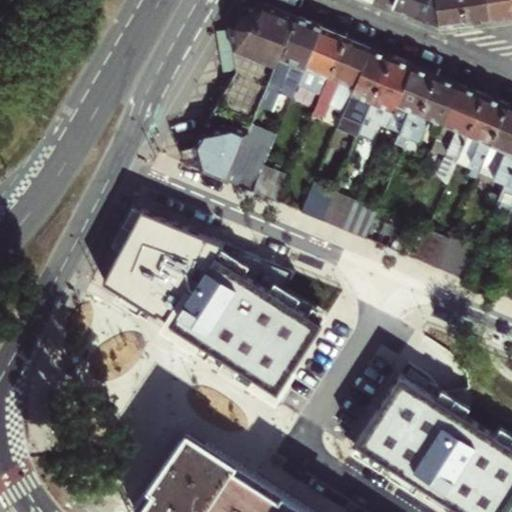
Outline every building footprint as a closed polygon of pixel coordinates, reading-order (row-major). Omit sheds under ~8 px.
[(225,42),(232,50),(274,67),(296,15),(261,0),(243,0),(223,34),(225,42)] [(393,0),(391,6),(400,10),(409,13),(414,0),(393,0)] [(414,0),(409,13),(424,19),(438,25),(435,0),(414,0)] [(435,0),(438,25),(439,27),(452,25),(463,23),(461,0),(435,0)] [(461,0),(463,23),(477,21),(489,19),(487,0),(461,0)] [(511,0),(487,0),(489,19),(501,17),(511,15),(511,0)] [(274,67),(258,103),(283,112),(292,93),(322,26),(309,20),(296,15),(274,67)] [(322,26),(292,93),(316,104),(346,36),(333,30),(322,26)] [(346,36),(316,104),(306,128),(318,132),(331,105),(342,110),(344,107),(371,46),(359,41),(346,36)] [(371,46),(344,107),(342,110),(335,127),(356,136),(356,134),(392,55),(382,51),(371,46)] [(258,103),(274,67),(232,50),(235,71),(229,78),(231,90),(221,92),(223,104),(213,105),(215,116),(205,119),(207,129),(197,133),(199,143),(193,144),(187,145),(180,156),(182,162),(225,180),(250,123),(258,103)] [(404,60),(392,55),(356,134),(367,139),(375,122),(385,126),(387,122),(413,64),(404,60)] [(404,144),(436,73),(423,68),(413,64),(387,122),(400,128),(395,140),(404,144)] [(430,127),(438,130),(459,83),(446,77),(436,73),(404,144),(397,162),(407,167),(429,116),(433,118),(430,127)] [(460,148),(484,93),(471,88),(459,83),(438,130),(432,143),(449,151),(439,174),(439,177),(441,181),(445,183),(453,165),(460,148)] [(474,180),(478,169),(508,103),(498,99),(484,93),(460,148),(473,153),(470,159),(473,161),(468,172),(466,177),(474,180)] [(503,188),(511,167),(511,104),(508,103),(478,169),(495,177),(492,184),(503,188)] [(225,180),(250,190),(263,159),(275,132),(250,123),(225,180)] [(453,165),(468,172),(473,161),(470,159),(473,153),(460,148),(453,165)] [(250,190),(274,200),(287,170),(263,159),(250,190)] [(511,167),(503,188),(493,211),(507,218),(511,207),(511,167)] [(318,218),(331,190),(311,181),(298,210),(318,218)] [(318,218),(341,228),(353,200),(331,190),(318,218)] [(341,228),(364,237),(376,209),(353,200),(341,228)] [(364,237),(386,247),(400,217),(377,207),(376,209),(364,237)] [(174,324),(280,393),(326,324),(285,297),(299,272),(146,209),(107,281),(160,316),(162,313),(170,319),(175,322),(174,324)] [(435,267),(448,238),(425,229),(412,257),(435,267)] [(463,278),(476,250),(448,238),(435,267),(463,278)] [(493,291),(511,298),(511,268),(504,265),(493,291)] [(405,373),(360,443),(384,459),(466,511),(511,511),(511,442),(469,415),(405,373)] [(312,511),(306,507),(191,433),(137,509),(141,511),(312,511)]
